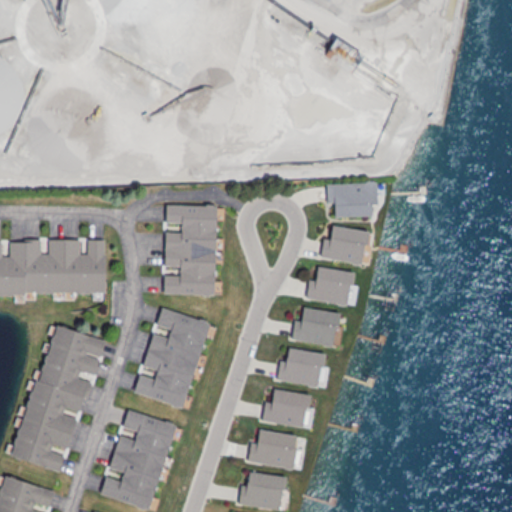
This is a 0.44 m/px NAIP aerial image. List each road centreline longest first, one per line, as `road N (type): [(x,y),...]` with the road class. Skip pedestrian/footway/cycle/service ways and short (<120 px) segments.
road 1 (residential): [(198,511),(270,301),(302,235),(301,212),(283,200),(253,210),(223,193),(201,193),(125,215)]
road 2 (residential): [(71,511),(128,329),(134,272),(125,215)]
road 3 (residential): [(125,215),(0,218)]
